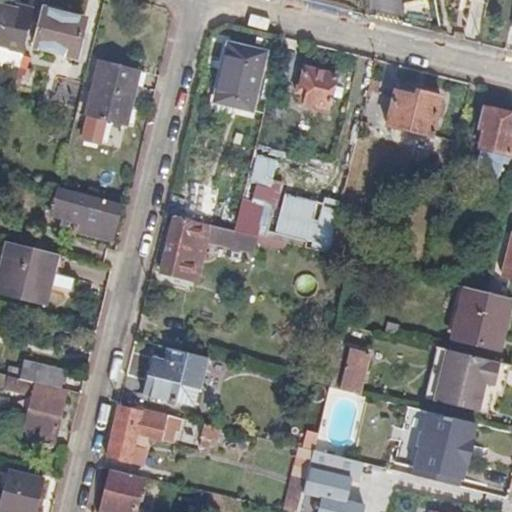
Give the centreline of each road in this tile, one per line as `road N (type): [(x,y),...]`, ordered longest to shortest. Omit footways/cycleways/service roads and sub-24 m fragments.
road 1 (residential): [(196,0),(73,511)]
road 2 (residential): [(210,0),(511,73)]
